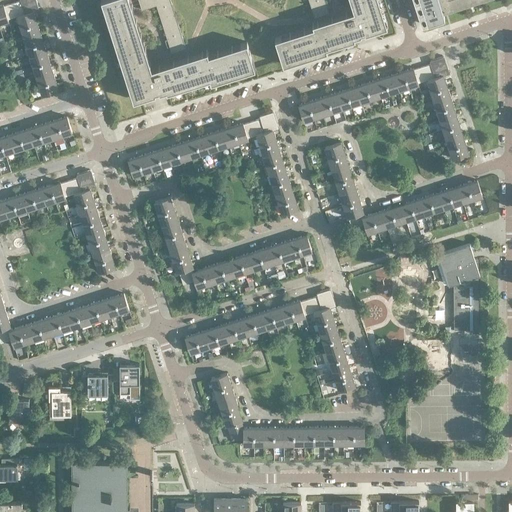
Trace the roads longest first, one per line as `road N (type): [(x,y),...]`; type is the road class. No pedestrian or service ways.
road 1 (residential): [(506,158),(374,199),(350,125),(294,143)]
road 2 (residential): [(318,217),(201,254),(178,179),(120,200)]
road 3 (residential): [(376,415),(254,414),(233,358),(174,375)]
road 4 (unclassified): [(255,478),(480,476)]
road 5 (residential): [(159,328),(337,270)]
road 6 (residential): [(105,151),(278,91)]
road 7 (residential): [(141,269),(19,311),(0,261)]
road 8 (residential): [(0,379),(159,328)]
road 9 (residential): [(376,415),(337,270)]
road 10 (residential): [(278,91),(417,48)]
road 11 (unknown): [(443,39),(481,163)]
